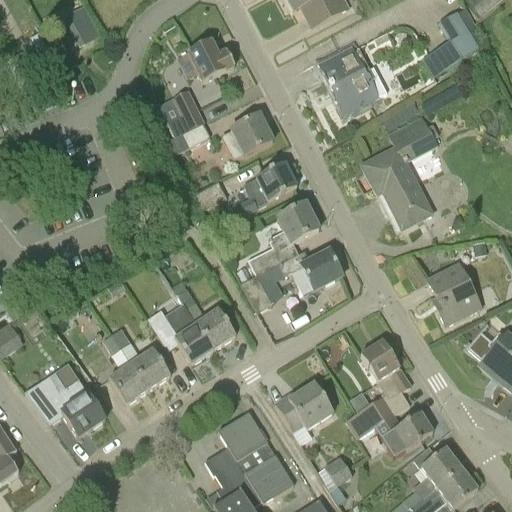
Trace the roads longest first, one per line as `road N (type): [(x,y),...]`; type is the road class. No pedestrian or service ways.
road 1 (residential): [(63,490),(382,292)]
road 2 (residential): [(382,292),(226,0)]
road 3 (residential): [(465,425),(382,292)]
